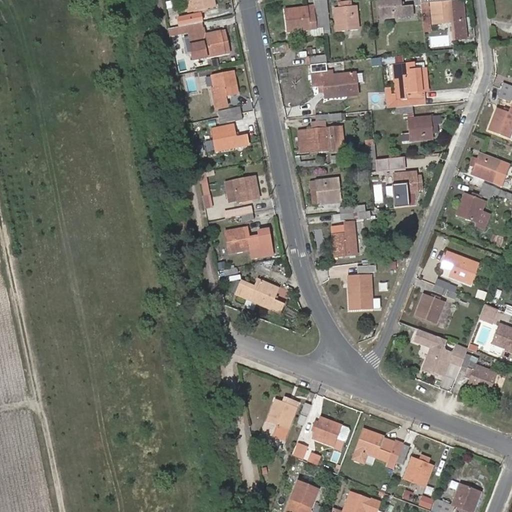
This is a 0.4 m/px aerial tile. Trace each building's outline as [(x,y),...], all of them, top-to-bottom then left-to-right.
[(215,6),(213,0),(190,0),(192,10),(215,6)] [(322,13),(320,0),(314,1),(314,5),(286,8),(287,31),(310,28),(323,27),(322,13)] [(327,0),(323,0),(320,0),(322,13),(323,27),(324,35),(331,35),(329,12),(327,0)] [(378,0),(380,19),(414,15),(413,6),(402,7),(401,0),(378,0)] [(432,24),(451,22),(453,40),(462,39),(458,0),(421,0),(421,3),(430,2),(432,24)] [(334,8),(336,31),(359,28),(357,6),(351,7),(350,2),(338,3),(339,8),(334,8)] [(210,13),(201,15),(202,22),(211,20),(210,13)] [(189,25),(202,22),(201,15),(188,18),(168,22),(170,29),(189,25)] [(204,29),(202,22),(189,25),(190,32),(194,60),(202,58),(225,54),(229,52),(227,44),(223,45),(220,32),(205,35),(204,29)] [(190,32),(189,25),(170,29),(169,29),(170,36),(190,32)] [(324,35),(323,27),(310,28),(311,37),(324,35)] [(286,44),(272,47),(273,54),(288,51),(286,44)] [(309,57),(310,65),(323,63),(327,63),(326,55),(309,57)] [(402,55),(382,57),(383,64),(403,62),(402,55)] [(368,62),(359,63),(359,69),(383,67),(383,64),(382,57),(368,59),(368,62)] [(324,98),(357,94),(355,73),(333,75),(333,71),(324,72),(323,63),(310,65),(312,77),(313,86),(318,86),(323,85),(324,93),(324,98)] [(428,91),(426,68),(415,70),(414,63),(395,65),(399,101),(411,100),(411,97),(421,97),(421,92),(428,91)] [(233,72),(211,76),(214,88),(210,89),(214,110),(219,109),(227,107),(225,97),(238,94),(233,72)] [(511,87),(503,84),(501,90),(511,93),(511,87)] [(400,107),(413,106),(412,100),(411,100),(399,101),(395,101),(395,94),(391,94),(390,88),(385,89),(387,109),(400,107)] [(511,93),(501,90),(498,98),(510,103),(511,101),(511,100),(511,93)] [(229,116),(241,114),(240,106),(227,109),(217,112),(219,118),(229,116)] [(413,113),(413,106),(400,107),(401,114),(403,114),(410,113),(413,113)] [(316,115),(329,114),(328,107),(315,108),(316,115)] [(511,108),(510,113),(497,108),(489,129),(510,138),(511,138),(511,108)] [(243,120),(241,114),(229,116),(219,118),(220,124),(230,123),(243,120)] [(330,120),(329,114),(316,115),(317,122),(311,122),(311,128),(324,127),(326,127),(325,121),(330,120)] [(414,118),(408,119),(409,134),(402,134),(403,142),(410,142),(433,139),(432,134),(438,134),(437,126),(442,126),(441,117),(431,117),(414,118)] [(237,137),(234,124),(211,129),(216,151),(248,144),(246,135),(237,137)] [(338,127),(329,127),(326,127),(324,127),(311,128),(307,129),(309,151),(331,149),(340,150),(338,127)] [(309,151),(307,129),(298,130),(300,152),(309,151)] [(364,161),(377,160),(376,148),(363,149),(364,161)] [(506,163),(502,162),(480,153),(477,160),(473,158),(469,167),(474,168),(471,175),(493,183),(498,170),(503,172),(506,163)] [(299,154),(295,155),(298,168),(318,166),(318,160),(300,162),(299,154)] [(400,163),(388,164),(377,165),(377,172),(389,172),(401,170),(400,163)] [(417,195),(415,172),(393,174),(395,197),(395,209),(407,208),(406,196),(417,195)] [(255,176),(233,181),(225,182),(227,193),(235,191),(237,203),(259,198),(255,176)] [(319,203),(341,200),(339,178),(317,180),(309,181),(312,204),(319,203)] [(482,189),(493,193),(496,187),(484,183),(482,189)] [(511,195),(511,193),(496,187),(493,193),(496,194),(510,200),(511,195)] [(491,200),(493,193),(482,189),(479,195),(491,200)] [(456,215),(477,224),(485,203),(464,194),(456,215)] [(510,200),(496,194),(493,201),(507,207),(510,200)] [(205,196),(203,196),(206,209),(212,208),(209,195),(205,196)] [(365,205),(354,206),(340,207),(341,214),(354,213),(359,212),(361,213),(365,212),(365,205)] [(239,216),(253,213),(251,207),(238,210),(223,213),(224,219),(239,216)] [(359,212),(354,213),(341,214),(341,221),(359,220),(359,212)] [(254,220),(253,213),(239,216),(241,222),(254,220)] [(357,255),(355,222),(345,223),(346,232),(338,233),(332,234),(335,257),(357,255)] [(250,240),(248,227),(225,231),(229,253),(262,247),(260,238),(250,240)] [(479,264),(448,252),(444,261),(455,264),(450,277),(471,284),(479,264)] [(255,270),(267,275),(270,268),(258,263),(255,270)] [(372,309),(371,275),(362,276),(362,286),(349,286),(350,309),(372,309)] [(436,285),(447,290),(449,291),(454,293),(457,288),(449,285),(450,283),(438,278),(436,285)] [(236,294),(280,313),(284,305),(273,300),(279,288),(258,279),(254,288),(241,282),(236,294)] [(447,290),(436,285),(434,291),(445,296),(447,290)] [(449,291),(447,298),(455,300),(457,294),(454,293),(449,291)] [(437,324),(444,303),(424,295),(415,316),(437,324)] [(484,303),(487,297),(481,295),(478,301),(484,303)] [(505,313),(502,321),(508,323),(511,315),(505,313)] [(511,329),(500,325),(492,345),(511,352),(511,329)] [(432,348),(424,369),(444,377),(450,361),(455,363),(460,351),(466,354),(468,349),(456,345),(452,356),(446,354),(446,348),(449,342),(418,330),(414,342),(432,348)] [(468,349),(466,354),(462,366),(468,368),(474,370),(476,365),(479,359),(473,356),(474,352),(468,349)] [(462,366),(466,354),(460,351),(455,363),(462,366)] [(471,380),(468,386),(489,394),(497,374),(476,365),(474,370),(471,380)] [(474,370),(468,368),(464,377),(471,380),(474,370)] [(282,402),(275,400),(267,421),(261,432),(273,437),(274,436),(283,440),(298,404),(292,401),(290,406),(282,402)] [(306,417),(311,405),(305,402),(300,414),(297,423),(302,426),(306,417)] [(318,407),(311,405),(306,417),(313,419),(318,407)] [(320,418),(312,438),(334,446),(342,426),(320,418)] [(346,425),(336,447),(343,450),(352,428),(346,425)] [(383,441),(385,438),(386,436),(364,428),(353,458),(365,463),(368,454),(387,461),(395,464),(396,463),(399,456),(393,454),(397,443),(395,441),(393,445),(383,441)] [(399,456),(404,444),(398,441),(397,443),(393,454),(399,456)] [(294,456),(306,459),(310,445),(297,442),(294,456)] [(410,447),(404,444),(399,456),(396,463),(402,465),(405,458),(410,447)] [(309,451),(307,459),(320,463),(323,454),(309,451)] [(404,479),(424,487),(433,466),(412,458),(404,479)] [(395,464),(387,461),(383,468),(392,472),(395,464)] [(297,481),(285,511),(322,511),(324,509),(315,506),(312,511),(310,510),(318,489),(297,481)] [(455,505),(470,511),(473,511),(482,492),(461,484),(453,505),(455,505)] [(323,505),(329,490),(325,489),(320,500),(321,501),(320,504),(323,505)] [(350,493),(342,511),(338,511),(332,509),(331,511),(376,511),(380,503),(370,499),(370,501),(350,493)] [(430,510),(434,511),(452,511),(455,505),(453,505),(436,498),(435,499),(430,510)]
